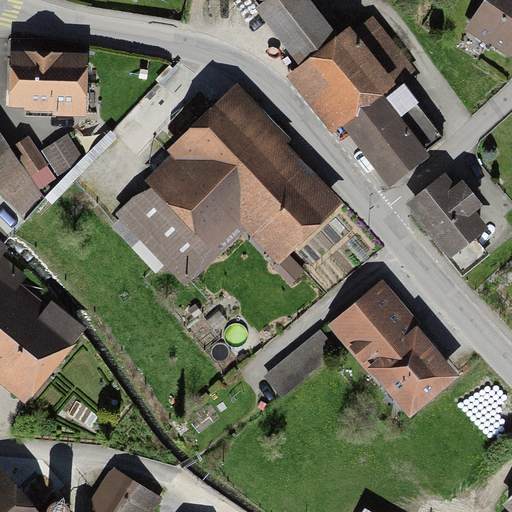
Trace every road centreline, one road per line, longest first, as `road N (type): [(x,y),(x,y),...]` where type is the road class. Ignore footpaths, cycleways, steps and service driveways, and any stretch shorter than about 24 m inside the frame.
road 1 (tertiary): [(0,9),(178,43),(243,66),(274,90),(376,215)]
road 2 (tertiary): [(376,215),(511,365)]
road 3 (residential): [(376,215),(511,93)]
road 4 (residential): [(155,467),(0,452)]
